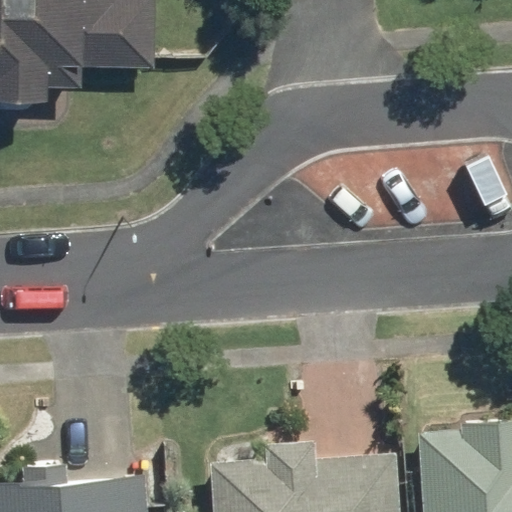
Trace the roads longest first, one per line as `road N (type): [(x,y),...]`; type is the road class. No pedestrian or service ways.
road 1 (residential): [(133,274),(274,121),(328,106),(511,94)]
road 2 (residential): [(511,262),(235,281)]
road 3 (residential): [(0,284),(133,274)]
